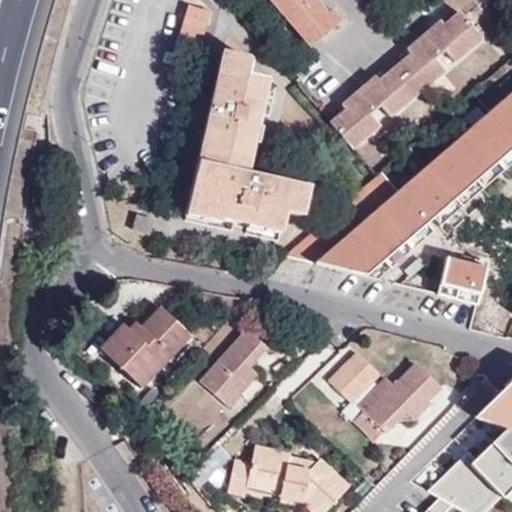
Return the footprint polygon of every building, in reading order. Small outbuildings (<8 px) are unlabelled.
[(268,0),(309,48),(341,21),(333,10),(328,14),(315,0),(268,0)] [(209,14),(187,8),(175,50),(197,57),(209,14)] [(344,111),(329,123),(353,150),(379,129),(369,117),(380,108),(390,118),(443,73),(433,61),(445,51),(454,63),(481,40),(457,13),(442,26),(438,22),(405,51),(409,55),(377,82),(374,78),(341,106),(344,111)] [(246,58),(222,53),(186,216),(220,223),(221,219),(279,233),(284,213),(301,216),(307,189),(246,175),(266,81),(246,77),(249,63),(246,58)] [(375,177),(284,258),(376,280),(430,233),(424,226),(433,218),(440,226),(511,163),(511,101),(402,197),(380,173),(375,177)] [(153,220),(135,216),(132,231),(150,235),(153,220)] [(485,269),(447,259),(439,295),(475,304),(485,269)] [(159,310),(141,330),(134,337),(128,331),(123,327),(101,351),(140,388),(188,337),(159,310)] [(134,337),(141,330),(134,323),(128,331),(134,337)] [(264,350),(243,331),(199,382),(227,405),(255,375),(247,369),(264,350)] [(355,354),(327,381),(350,403),(377,376),(355,354)] [(363,412),(383,431),(385,433),(406,412),(414,421),(431,405),(427,401),(439,390),(413,363),(390,386),(383,379),(357,405),(363,412)] [(511,380),(473,419),(504,430),(464,468),(457,460),(424,491),(466,511),(483,511),(511,484),(511,380)] [(371,441),(383,431),(363,412),(352,422),(371,441)] [(220,447),(192,475),(201,485),(230,458),(220,447)] [(286,465),(288,457),(254,447),(250,464),(235,460),(227,492),(242,495),(245,485),(279,493),(278,498),(301,503),(301,505),(309,511),(322,511),(346,488),(319,461),(314,465),(308,471),(286,465)] [(372,452),(355,470),(364,479),(382,461),(372,452)] [(314,465),(288,457),(286,465),(308,471),(314,465)] [(301,503),(278,498),(277,503),(300,508),(301,505),(301,503)]
